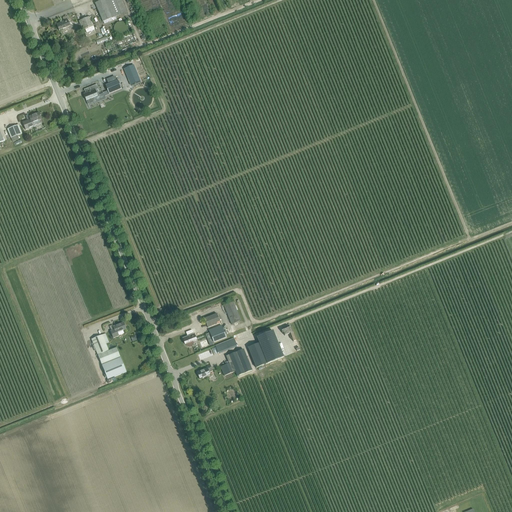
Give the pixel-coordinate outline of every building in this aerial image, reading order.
[(115,0),(104,0),(95,4),(103,22),(121,15),(115,0)] [(59,31),(70,26),(68,20),(69,20),(68,17),(63,18),(64,22),(56,25),(59,31)] [(83,30),(93,26),(90,17),(79,22),(83,30)] [(123,22),(121,22),(119,22),(116,24),(115,25),(114,28),(114,30),(114,32),(116,34),(117,36),(119,37),(122,37),(124,36),(126,35),(128,33),(129,31),(129,29),(128,27),(127,25),(125,23),(123,22)] [(107,29),(105,30),(103,27),(97,30),(100,37),(109,33),(107,29)] [(107,52),(136,42),(133,34),(104,43),(107,52)] [(130,86),(141,82),(134,65),(124,69),(130,86)] [(109,94),(121,89),(118,81),(105,86),(109,94)] [(85,98),(88,105),(96,102),(94,98),(98,96),(95,90),(98,89),(97,85),(84,90),(85,92),(85,91),(86,94),(84,95),(85,98)] [(35,126),(33,123),(42,119),(39,113),(29,117),(26,118),(27,121),(23,123),(25,130),(35,126)] [(17,136),(22,134),(18,125),(7,130),(12,142),(19,139),(17,136)] [(231,325),(240,321),(233,302),(224,306),(231,325)] [(204,319),(208,329),(221,324),(217,314),(204,319)] [(117,333),(126,330),(123,323),(113,327),(113,328),(110,329),(111,331),(110,332),(113,339),(119,337),(117,333)] [(275,334),(283,331),(281,324),(272,328),(275,334)] [(214,343),(226,338),(221,325),(209,330),(214,343)] [(194,335),(195,334),(194,331),(189,332),(190,336),(182,339),(184,345),(186,344),(186,346),(187,347),(189,347),(191,346),(192,345),(193,343),(192,342),(196,341),(194,335)] [(256,368),(268,364),(283,358),(273,331),(257,338),(259,343),(248,348),(256,368)] [(98,356),(101,365),(120,358),(116,348),(109,351),(102,335),(91,340),(96,351),(98,356)] [(237,347),(235,341),(234,339),(215,346),(219,355),(237,347)] [(252,370),(250,366),(243,350),(236,353),(229,356),(232,363),(221,367),(224,376),(235,372),(237,377),(252,371),(252,370)] [(120,358),(101,365),(107,380),(126,373),(120,358)] [(209,373),(212,372),(210,368),(207,369),(197,373),(199,379),(210,375),(209,373)]
